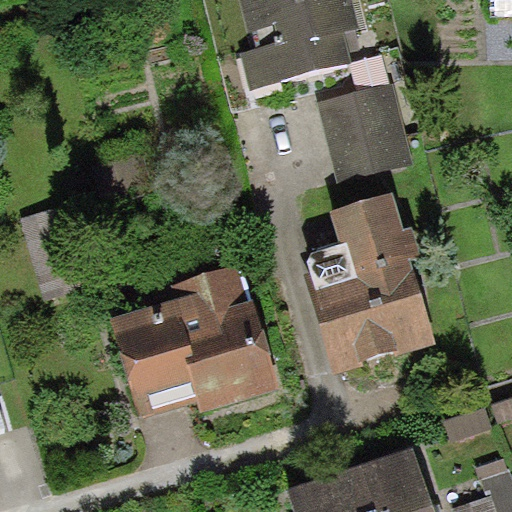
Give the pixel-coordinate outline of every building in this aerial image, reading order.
[(353,0),(240,0),(253,53),(243,55),(252,90),(353,65),(345,36),(361,32),(353,0)] [(413,162),(394,85),(318,104),(337,181),(413,162)] [(88,150),(107,204),(163,185),(144,131),(88,150)] [(393,196),(330,216),(339,243),(318,251),(307,264),(323,321),(318,322),(336,378),(365,368),(364,364),(394,355),(394,359),(437,346),(408,262),(420,256),(413,230),(404,233),(393,196)] [(62,207),(21,220),(46,301),(87,289),(62,207)] [(175,286),(179,302),(111,321),(140,419),(197,403),(200,415),(281,392),(244,266),(175,286)] [(434,511),(414,451),(352,473),(365,511),(434,511)] [(365,511),(352,473),(289,494),(294,511),(365,511)] [(511,511),(511,473),(485,481),(491,500),(450,511),(511,511)]
